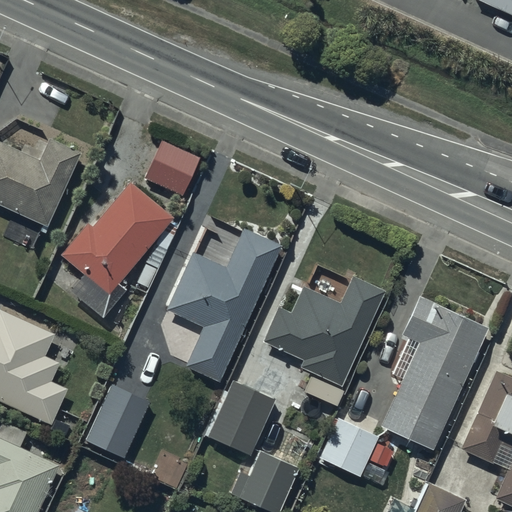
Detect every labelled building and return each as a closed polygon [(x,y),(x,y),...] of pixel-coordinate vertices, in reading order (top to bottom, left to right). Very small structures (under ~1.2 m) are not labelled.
[(511,0),(475,0),(474,3),(511,19),(511,0)] [(81,148),(48,133),(38,156),(0,137),(0,199),(46,221),(81,148)] [(198,152),(161,135),(143,171),(181,189),(198,152)] [(172,211),(129,176),(93,220),(87,215),(59,250),(82,268),(70,284),(103,311),(125,284),(118,279),(172,211)] [(279,239),(243,223),(225,261),(192,246),(166,304),(200,319),(183,358),(218,374),(279,239)] [(289,307),(277,302),(262,336),(301,353),(298,361),(340,380),(384,283),(351,268),(339,296),(302,279),(289,307)] [(485,318),(417,289),(400,328),(418,335),(380,420),(431,442),(485,318)] [(0,395),(52,420),(68,385),(50,376),(58,358),(42,350),(53,327),(0,302),(0,395)] [(511,372),(495,364),(458,443),(511,467),(511,372)] [(275,393),(231,373),(206,430),(250,449),(275,393)] [(150,395),(111,378),(85,434),(124,451),(150,395)] [(377,430),(337,412),(318,453),(359,471),(377,430)] [(0,511),(33,511),(57,459),(18,442),(26,426),(2,416),(0,419),(0,511)] [(296,460),(259,443),(246,469),(239,465),(227,491),(272,511),(296,460)] [(457,511),(465,495),(426,477),(409,511),(457,511)]
